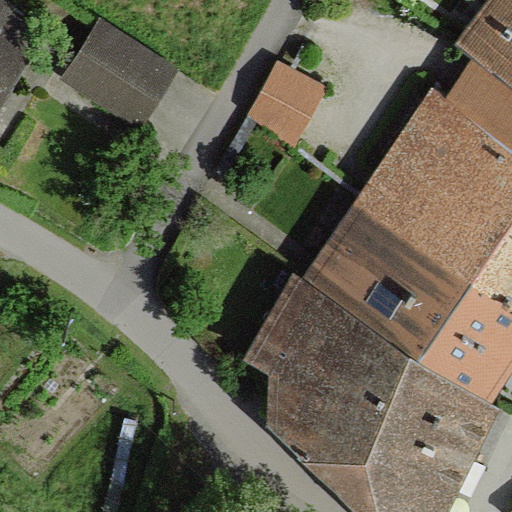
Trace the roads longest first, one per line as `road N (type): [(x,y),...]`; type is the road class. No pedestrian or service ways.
road 1 (residential): [(119,300),(290,0)]
road 2 (unclassified): [(329,511),(119,300)]
road 3 (unclassified): [(119,300),(0,223)]
